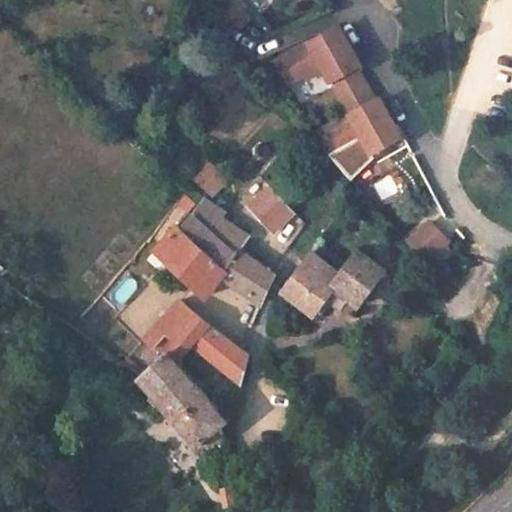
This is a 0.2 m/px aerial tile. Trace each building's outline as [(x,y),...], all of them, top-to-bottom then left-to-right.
[(226,43),(248,23),(229,2),(207,22),(226,43)] [(360,70),(336,26),(303,45),(311,65),(317,74),(322,71),(331,87),(356,72),(360,70)] [(303,45),(274,62),(286,84),(302,74),(300,71),(311,65),(303,45)] [(348,116),(373,101),(356,72),(331,87),(348,116)] [(364,143),(372,159),(402,142),(377,99),(373,101),(348,116),(353,137),(359,147),(364,143)] [(348,116),(311,137),(328,156),(344,146),(342,143),(353,137),(348,116)] [(195,179),(214,195),(229,177),(211,161),(195,179)] [(291,212),(268,187),(248,205),(272,230),(291,212)] [(197,201),(187,192),(178,203),(188,211),(197,201)] [(248,233),(221,215),(223,212),(204,199),(201,204),(178,233),(221,275),(226,280),(259,302),(269,280),(273,273),(270,271),(238,247),(248,233)] [(452,241),(433,221),(409,244),(436,273),(453,257),(444,248),(452,241)] [(178,233),(174,228),(156,249),(207,294),(221,275),(178,233)] [(347,264),(318,243),(311,252),(340,273),(347,264)] [(340,273),(311,252),(281,290),(313,313),(319,304),(332,287),(346,296),(358,305),(374,284),(384,270),(359,250),(347,264),(340,273)] [(346,296),(332,287),(319,304),(324,308),(330,300),(338,306),(346,296)] [(193,311),(179,299),(141,340),(160,359),(168,352),(166,351),(193,311)] [(239,349),(193,311),(166,351),(168,352),(160,359),(139,378),(197,446),(222,423),(223,421),(175,363),(191,346),(239,384),(248,354),(239,349)] [(436,371),(427,365),(418,375),(428,382),(436,371)] [(418,375),(413,371),(406,379),(421,391),(428,382),(418,375)] [(30,473),(25,467),(18,466),(14,472),(18,478),(26,479),(30,473)] [(235,505),(232,486),(220,489),(225,507),(235,505)]
